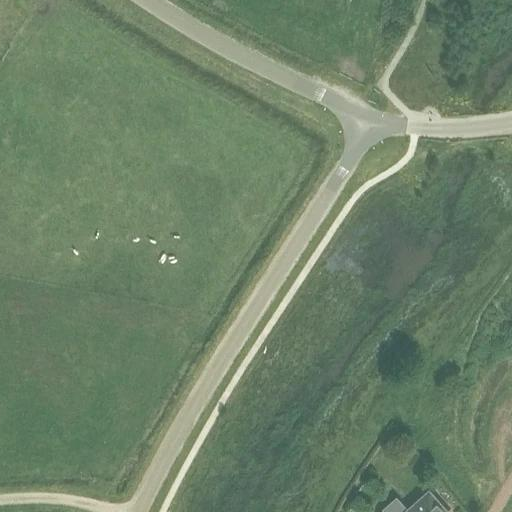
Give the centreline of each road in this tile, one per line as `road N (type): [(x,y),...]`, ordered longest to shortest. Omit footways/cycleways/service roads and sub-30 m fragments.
road 1 (unclassified): [(133,511),(192,401),(373,123)]
road 2 (unclassified): [(373,123),(147,0)]
road 3 (unclassified): [(511,124),(373,123)]
road 4 (track): [(133,511),(0,499)]
